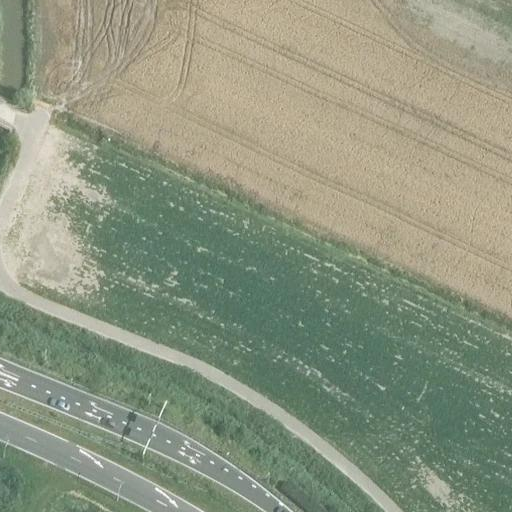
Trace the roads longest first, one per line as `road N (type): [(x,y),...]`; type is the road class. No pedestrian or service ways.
road 1 (track): [(0,250),(29,291),(229,369),(386,492),(400,511)]
road 2 (trunk): [(275,511),(178,450),(9,378)]
road 3 (trunk): [(0,428),(168,511)]
